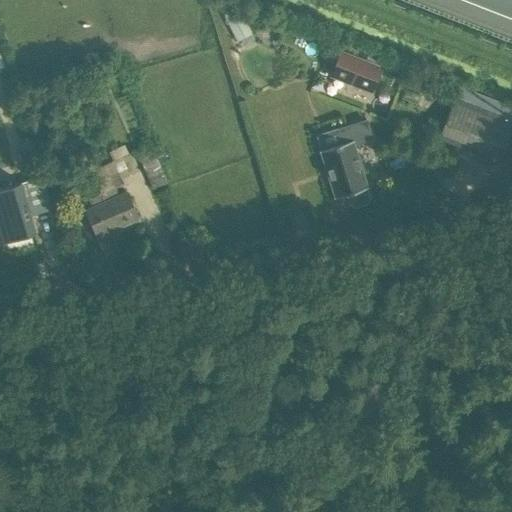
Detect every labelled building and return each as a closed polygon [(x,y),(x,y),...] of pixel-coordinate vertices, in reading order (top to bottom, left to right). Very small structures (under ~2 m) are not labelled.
[(236,40),(251,32),(234,0),(226,0),(218,4),(236,40)] [(340,51),(331,75),(371,91),(380,67),(340,51)] [(499,157),(511,125),(511,119),(454,97),(440,134),(499,157)] [(336,197),(348,193),(351,200),(357,204),(364,201),(367,195),(365,187),(367,187),(363,174),(365,174),(358,152),(356,152),(353,144),(374,137),(367,117),(338,126),(343,141),(320,149),(336,197)] [(32,132),(18,136),(19,138),(19,137),(31,133),(37,152),(24,156),(32,185),(45,181),(51,202),(49,202),(49,203),(53,202),(32,132)] [(111,161),(128,153),(125,145),(107,153),(111,161)] [(153,149),(138,156),(152,188),(166,181),(153,149)] [(106,201),(103,193),(122,184),(112,161),(80,175),(93,206),(85,210),(97,237),(99,236),(104,243),(113,239),(112,231),(138,219),(126,192),(106,201)] [(84,197),(79,185),(68,191),(73,202),(84,197)] [(22,186),(0,192),(0,238),(2,245),(36,235),(22,186)]
